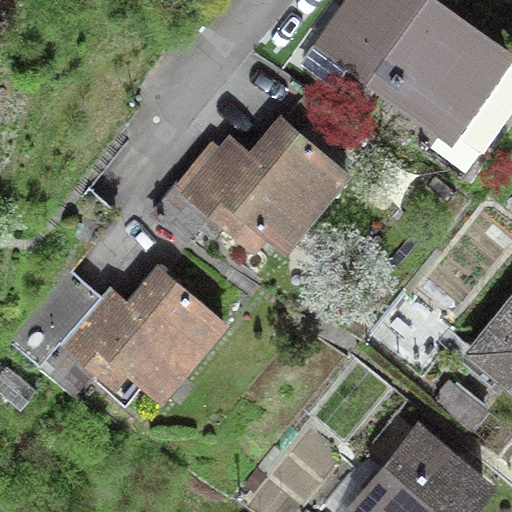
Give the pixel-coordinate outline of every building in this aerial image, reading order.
[(349,0),(313,49),(457,147),(511,77),(511,36),(459,0),(349,0)] [(367,169),(287,113),(257,148),(229,130),(180,194),(293,267),(367,169)] [(138,300),(110,283),(64,338),(168,411),(234,321),(160,268),(138,300)] [(511,300),(474,346),(511,377),(511,300)] [(480,511),(504,483),(425,421),(350,511),(480,511)]
